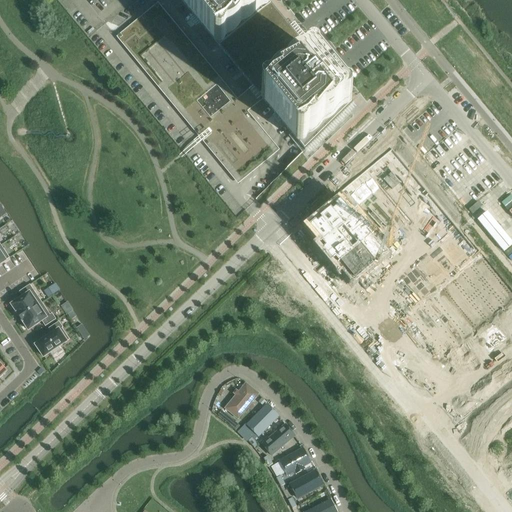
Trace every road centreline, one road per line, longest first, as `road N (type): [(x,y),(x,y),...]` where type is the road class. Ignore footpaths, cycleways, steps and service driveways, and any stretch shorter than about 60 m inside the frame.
road 1 (tertiary): [(21,469),(425,78)]
road 2 (residential): [(94,502),(123,471),(187,451),(215,381),(239,369),(281,402),(349,511)]
